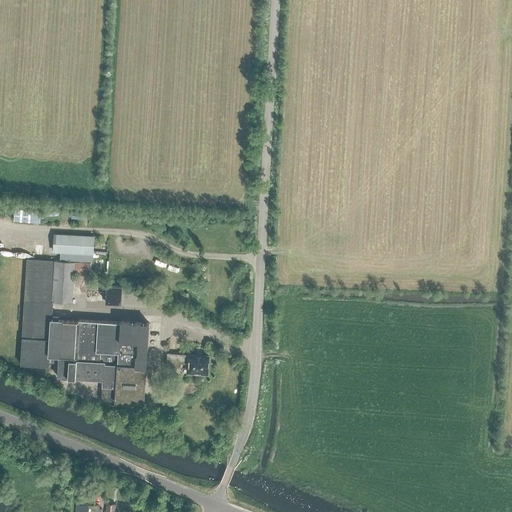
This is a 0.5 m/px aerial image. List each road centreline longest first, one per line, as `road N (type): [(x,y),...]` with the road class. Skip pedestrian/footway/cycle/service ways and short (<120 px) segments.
road 1 (tertiary): [(214,506),(242,436),(256,365),(275,0)]
road 2 (secondary): [(214,506),(0,417)]
